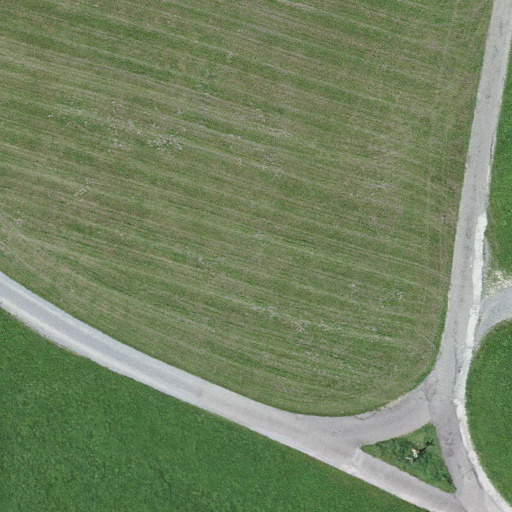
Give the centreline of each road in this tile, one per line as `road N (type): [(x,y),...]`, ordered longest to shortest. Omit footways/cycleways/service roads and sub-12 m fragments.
road 1 (track): [(511,3),(445,386),(462,466),(485,511)]
road 2 (track): [(410,486),(63,331),(0,285)]
road 3 (track): [(445,386),(388,422),(304,441)]
